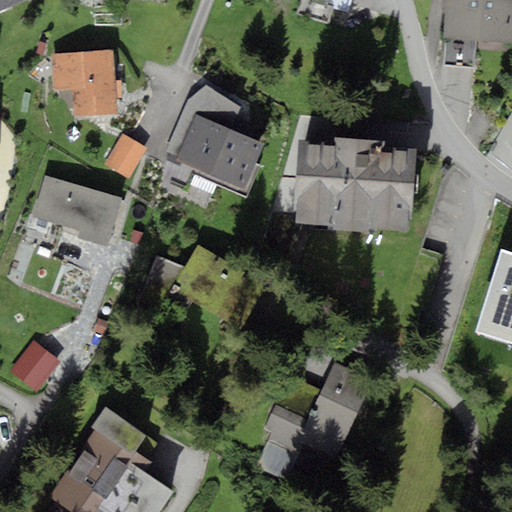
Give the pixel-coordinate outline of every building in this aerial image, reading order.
[(0,0),(0,10),(26,0),(0,0)] [(511,44),(511,0),(443,0),(442,42),(447,42),(475,43),(511,44)] [(472,69),(475,43),(447,42),(444,66),(472,69)] [(114,82),(112,49),(51,54),(54,92),(73,90),(74,117),(116,115),(115,99),(123,98),(122,81),(114,82)] [(263,145),(227,130),(239,107),(206,86),(187,102),(166,152),(177,157),(175,162),(243,191),(263,145)] [(129,180),(147,148),(121,134),(103,165),(129,180)] [(415,150),(386,148),(386,142),(333,139),(333,144),(300,142),(295,223),(328,225),(327,229),(369,232),(369,228),(410,231),(415,150)] [(169,195),(207,206),(214,183),(175,173),(169,195)] [(123,198),(45,176),(33,217),(80,231),(78,239),(108,248),(123,198)] [(269,285),(198,245),(184,269),(170,294),(241,334),(269,285)] [(511,253),(501,251),(476,334),(511,345),(511,253)] [(170,294),(184,269),(157,258),(145,285),(170,294)] [(37,392),(60,363),(33,341),(10,370),(37,392)] [(303,368),(322,378),(335,352),(316,342),(303,368)] [(344,446),(373,377),(334,361),(308,421),(305,430),(344,446)] [(308,421),(276,406),(264,430),(273,434),(256,468),(280,480),(305,430),(308,421)] [(159,511),(173,493),(147,474),(153,465),(147,460),(158,445),(104,408),(90,427),(96,431),(50,498),(70,511),(159,511)]
